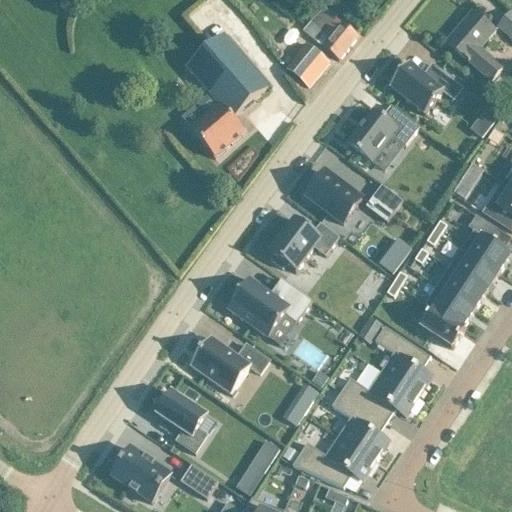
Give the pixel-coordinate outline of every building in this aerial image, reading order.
[(329,7),(310,27),(320,35),(324,38),(317,47),(324,52),(340,64),(359,40),(343,28),(333,20),(338,14),(329,7)] [(506,70),(483,50),(496,35),(473,15),(446,46),(492,86),(506,70)] [(511,15),(499,31),(511,41),(511,15)] [(269,91),(256,76),(225,39),(187,71),(220,109),(191,134),(216,163),(245,137),(233,123),(269,91)] [(329,65),(307,47),(287,71),(309,89),(329,65)] [(409,67),(390,92),(425,119),(444,96),(454,104),(463,93),(439,74),(431,84),(424,79),(409,67)] [(490,107),(480,121),(491,130),(502,116),(490,107)] [(373,113),(347,148),(372,167),(393,139),(406,150),(420,132),(391,110),(383,121),(373,113)] [(471,170),(454,197),(465,204),(482,177),(471,170)] [(322,180),(307,201),(344,229),(362,204),(329,179),(325,176),(322,180)] [(503,186),(482,217),(511,237),(511,236),(511,193),(511,192),(511,191),(503,186)] [(382,189),(366,211),(388,227),(404,205),(382,189)] [(296,224),(270,258),(273,260),(271,264),(283,273),(286,270),(296,277),(315,252),(326,260),(340,242),(321,227),(313,237),(296,224)] [(440,225),(434,235),(441,240),(447,230),(440,225)] [(434,235),(427,246),(434,250),(441,240),(434,235)] [(474,235),(462,254),(499,279),(511,260),(504,255),(474,235)] [(422,254),(415,264),(422,269),(429,258),(422,254)] [(462,254),(450,272),(488,297),(499,279),(462,254)] [(389,255),(379,268),(393,278),(402,265),(389,255)] [(450,272),(438,290),(476,315),(488,297),(450,272)] [(395,284),(393,286),(401,291),(407,281),(400,276),(395,284)] [(250,283),(228,314),(268,343),(269,342),(285,319),(297,327),(298,328),(313,306),(282,283),(271,298),(250,283)] [(393,286),(387,297),(394,302),(401,291),(393,286)] [(428,305),(425,309),(433,314),(434,313),(464,333),(464,332),(476,315),(438,290),(428,305)] [(433,314),(421,332),(453,353),(466,333),(464,332),(464,333),(434,313),(433,314)] [(359,339),(359,340),(371,347),(383,329),(371,322),(359,339)] [(385,331),(375,346),(394,358),(381,377),(419,402),(432,382),(422,375),(431,362),(385,331)] [(259,379),(269,365),(247,349),(239,361),(211,342),(191,370),(232,399),(250,373),(259,379)] [(351,383),(342,397),(388,428),(396,415),(406,422),(419,402),(381,377),(369,395),(351,383)] [(172,397),(158,419),(183,436),(176,446),(196,459),(208,440),(199,434),(207,421),(172,397)] [(342,397),(332,411),(351,423),(339,442),(376,467),(389,447),(379,440),(388,428),(342,397)] [(308,448),(293,470),(344,493),(353,480),(363,487),(376,467),(339,442),(326,460),(308,448)] [(289,450),(282,460),(292,467),(299,457),(289,450)] [(120,470),(112,481),(152,508),(171,479),(155,469),(156,467),(155,467),(146,461),(147,461),(146,460),(145,462),(131,453),(124,464),(123,464),(119,469),(120,470)] [(252,469),(237,492),(250,500),(265,477),(252,469)] [(192,470),(181,486),(207,504),(219,487),(192,470)] [(299,481),(296,489),(306,493),(309,485),(300,481),(299,481)] [(329,494),(326,502),(335,506),(336,507),(339,499),(339,498),(329,494)] [(339,499),(336,507),(345,511),(349,503),(339,499)] [(275,511),(253,502),(246,511),(275,511)]
